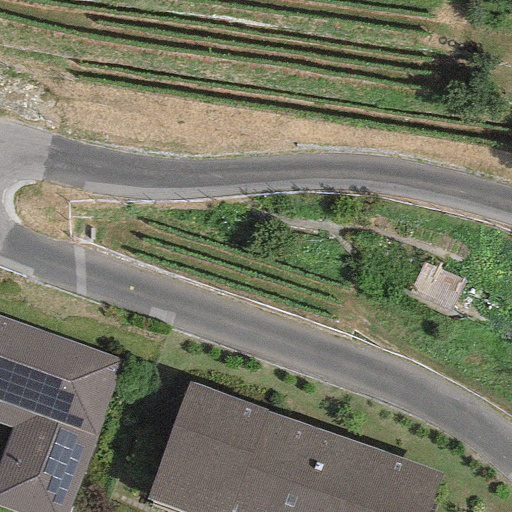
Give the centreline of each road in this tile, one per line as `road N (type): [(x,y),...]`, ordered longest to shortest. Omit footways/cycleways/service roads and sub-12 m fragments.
road 1 (tertiary): [(511,454),(451,412),(386,382),(0,240)]
road 2 (tertiary): [(0,155),(163,179),(356,173),(511,206)]
